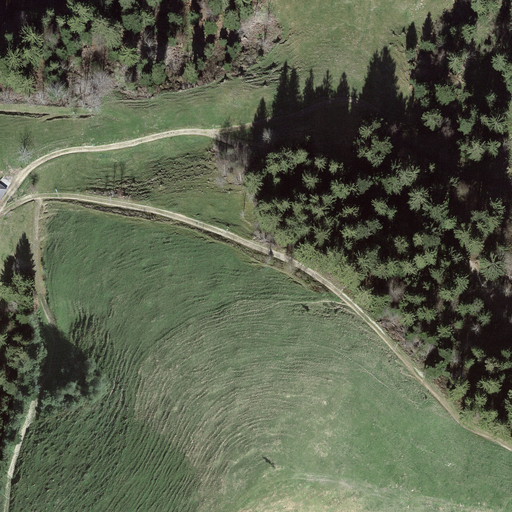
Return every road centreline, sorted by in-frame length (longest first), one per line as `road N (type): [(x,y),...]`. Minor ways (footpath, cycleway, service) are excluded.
road 1 (track): [(0,213),(38,196),(107,201),(188,221),(304,270),(341,290),(432,396),(511,451)]
road 2 (track): [(511,188),(438,162),(376,110),(342,99),(244,126),(63,151),(26,171),(0,208)]
road 3 (track): [(199,132),(282,157),(349,166),(452,240),(511,308)]
